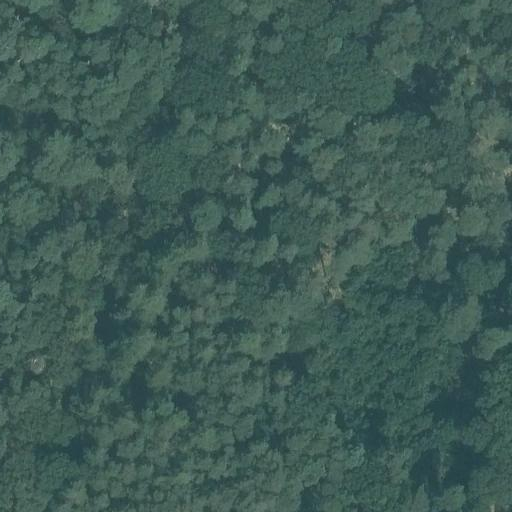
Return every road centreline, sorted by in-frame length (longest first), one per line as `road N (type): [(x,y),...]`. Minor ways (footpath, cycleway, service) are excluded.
road 1 (track): [(139,182),(23,511)]
road 2 (track): [(200,0),(139,182)]
